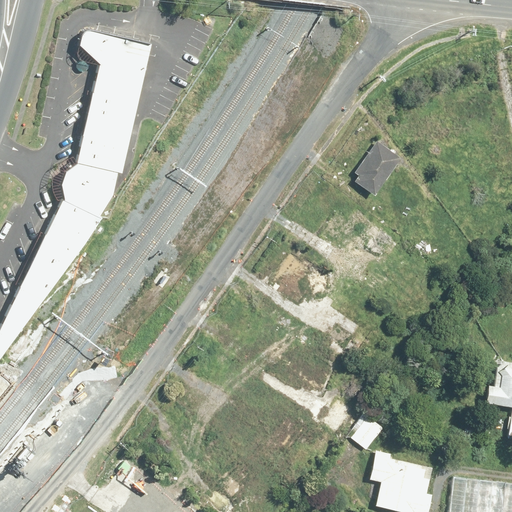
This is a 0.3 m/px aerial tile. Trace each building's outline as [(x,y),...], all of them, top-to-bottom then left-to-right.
[(0,355),(95,221),(114,180),(119,173),(146,50),(82,35),(76,37),(74,48),(92,69),(70,166),(66,174),(60,178),(55,187),(57,204),(0,316),(0,355)] [(490,92),(452,104),(458,123),(496,112),(490,92)] [(375,140),(353,171),(358,175),(354,180),(373,194),(399,157),(375,140)] [(318,237),(336,248),(328,260),(360,280),(371,262),(353,251),(350,257),(341,251),(344,246),(348,248),(351,243),(348,241),(351,236),(368,246),(367,248),(384,259),(398,237),(378,225),(380,222),(358,208),(352,217),(337,207),(318,237)] [(304,311),(318,291),(309,284),(322,265),(302,252),(298,259),(288,253),(266,285),(304,311)] [(327,270),(320,281),(331,288),(338,277),(327,270)] [(353,331),(340,321),(327,337),(340,347),(353,331)] [(294,352),(298,342),(275,333),(260,370),(322,395),(333,368),(294,352)] [(511,361),(504,360),(497,363),(493,385),(486,384),(483,403),(510,407),(505,438),(511,439),(511,361)] [(330,405),(318,395),(306,410),(337,435),(357,409),(339,394),(330,405)] [(274,416),(276,417),(249,454),(271,470),(287,449),(294,454),(305,440),(306,441),(315,429),(284,406),(279,413),(277,411),(274,416)] [(258,429),(237,414),(225,431),(246,447),(258,429)] [(378,426),(363,414),(346,437),(361,448),(378,426)] [(169,441),(178,448),(183,441),(190,447),(203,431),(186,418),(169,441)] [(224,473),(201,496),(216,511),(224,511),(262,477),(231,445),(214,462),(224,473)] [(374,449),(368,479),(379,481),(374,506),(403,511),(427,511),(437,467),(390,457),(391,452),(374,449)] [(447,511),(511,511),(511,482),(452,476),(447,511)] [(198,511),(169,489),(151,511),(198,511)] [(142,511),(144,510),(129,499),(119,511),(142,511)]
